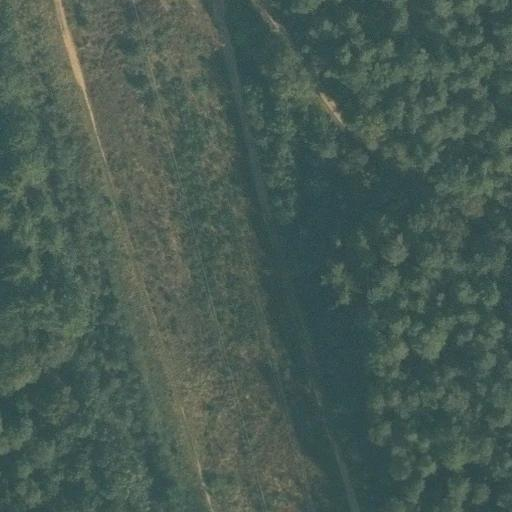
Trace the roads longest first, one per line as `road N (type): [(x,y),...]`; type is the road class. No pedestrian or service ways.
road 1 (track): [(56,0),(110,215),(212,511)]
road 2 (track): [(265,0),(364,142),(511,242)]
